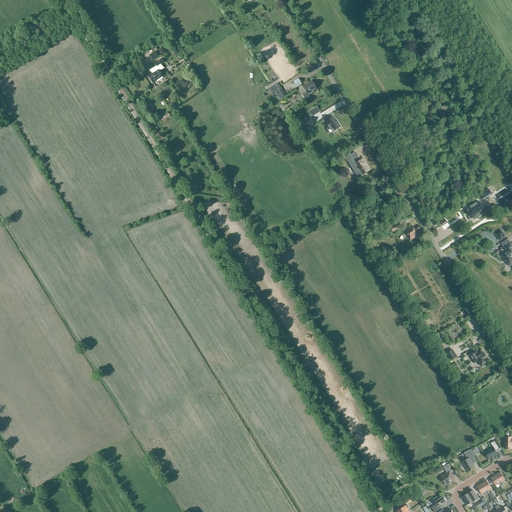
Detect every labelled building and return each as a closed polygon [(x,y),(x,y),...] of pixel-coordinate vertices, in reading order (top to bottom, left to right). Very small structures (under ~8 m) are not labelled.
[(153,60),(161,56),(157,50),(150,55),(153,60)] [(153,73),(148,76),(152,83),(162,76),(159,71),(163,68),(160,65),(164,62),(162,59),(155,63),(157,66),(150,71),(153,73)] [(312,80),(303,86),(306,91),(308,94),(314,91),(314,90),(317,88),(312,80)] [(450,113),(445,105),(437,110),(441,117),(450,113)] [(333,131),(340,127),(337,121),(336,122),(333,117),(327,121),(333,131)] [(307,128),(313,123),(310,118),(303,122),(307,128)] [(351,155),(346,159),(355,173),(360,170),(363,175),(370,170),(362,159),(355,163),(351,155)] [(485,212),(477,200),(466,207),(471,215),(472,214),(475,218),(485,212)] [(495,204),(486,210),(488,213),(497,207),(495,204)] [(393,232),(401,226),(399,222),(390,227),(393,232)] [(421,229),(419,225),(414,228),(412,225),(404,230),(410,240),(418,235),(417,233),(420,231),(419,230),(421,229)] [(495,234),(500,240),(505,236),(501,230),(495,234)] [(504,260),(505,262),(506,261),(508,265),(511,263),(511,246),(510,243),(504,247),(507,251),(502,255),(504,259),(504,260)] [(451,360),(457,357),(452,349),(446,353),(451,360)] [(484,364),(488,361),(482,351),(479,353),(476,349),(469,354),(474,363),(477,361),(481,366),(482,365),(482,366),(484,364)] [(489,459),(497,454),(496,451),(499,449),(494,441),(490,443),(493,448),(485,452),(489,459)] [(470,457),(463,462),(468,471),(475,467),(473,464),(474,463),(478,461),(473,453),(471,449),(464,453),(466,457),(468,455),(470,457)] [(449,483),(455,480),(450,472),(453,470),(448,464),(443,467),(447,473),(443,475),(442,482),(449,483)] [(495,475),(502,485),(503,484),(502,481),(505,479),(500,472),(495,475)] [(502,485),(495,475),(491,478),(495,486),(499,484),(500,486),(502,485)] [(481,483),(488,494),(489,493),(488,490),(491,488),(486,480),(481,483)] [(488,494),(481,483),(477,486),(481,494),(485,492),(486,495),(488,494)] [(478,498),(473,490),(468,493),(473,501),(478,498)] [(468,493),(463,496),(468,504),(473,501),(468,493)] [(446,501),(443,496),(442,495),(438,497),(437,497),(433,499),(435,501),(436,504),(435,505),(433,506),(431,507),(434,511),(435,511),(437,511),(442,508),(440,505),(446,501)]
